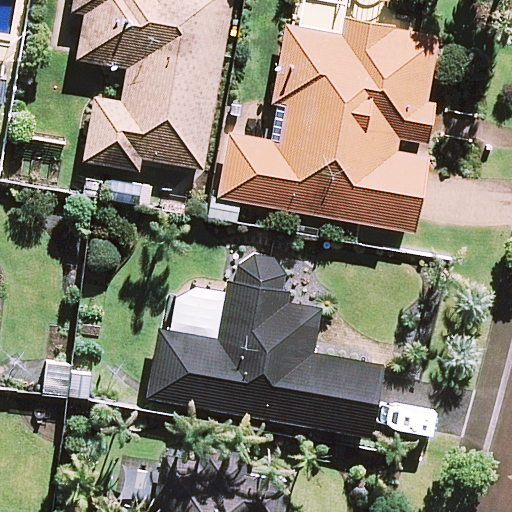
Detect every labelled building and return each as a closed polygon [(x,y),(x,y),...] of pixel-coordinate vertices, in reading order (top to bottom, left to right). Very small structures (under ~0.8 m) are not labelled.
[(210,177),(241,0),(81,0),(78,20),(91,22),(83,69),(134,78),(128,110),(103,106),(91,171),(147,181),(150,166),(210,177)] [(236,142),(224,204),(423,242),(437,166),(403,160),(405,146),(438,152),(446,111),(436,110),(449,45),(351,26),(348,43),(294,33),(279,110),(295,113),(287,152),(236,142)] [(0,152),(11,69),(0,67),(0,152)] [(164,337),(152,404),(378,445),(391,375),(320,362),(329,314),(295,308),(297,302),(289,301),(293,280),(282,267),(262,263),(244,272),(241,292),(236,291),(225,348),(164,337)] [(293,511),(298,490),(258,483),(262,458),(208,449),(205,467),(169,461),(160,511),(293,511)]
